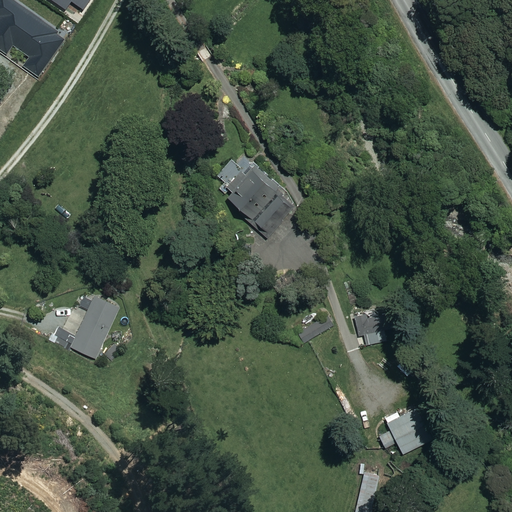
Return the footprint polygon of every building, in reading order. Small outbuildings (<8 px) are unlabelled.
[(22,65),(39,76),(66,38),(58,33),(59,31),(15,0),(0,0),(0,48),(7,54),(13,45),(29,56),(22,65)] [(53,0),(66,9),(72,1),(83,9),(89,0),(53,0)] [(249,158),(223,193),(270,234),(292,202),(249,158)] [(101,357),(117,304),(90,292),(67,346),(101,357)] [(384,338),(369,308),(351,317),(358,332),(362,335),(364,344),(384,338)] [(331,325),(324,314),(289,334),(295,346),(331,325)] [(421,443),(402,406),(382,417),(388,430),(377,436),(383,447),(394,441),(401,453),(421,443)]
